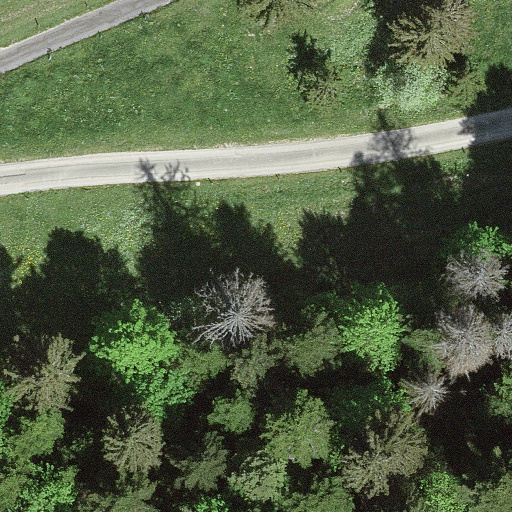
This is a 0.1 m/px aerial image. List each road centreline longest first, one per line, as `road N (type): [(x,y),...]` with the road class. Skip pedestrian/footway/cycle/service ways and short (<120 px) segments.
road 1 (unclassified): [(0,188),(330,154),(511,123)]
road 2 (unclassified): [(0,64),(155,0)]
